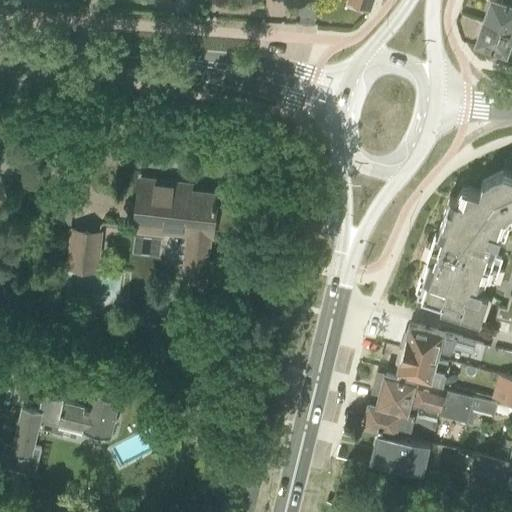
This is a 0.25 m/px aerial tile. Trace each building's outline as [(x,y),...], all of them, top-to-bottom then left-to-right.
[(511,5),(496,0),(490,0),(483,21),(511,30),(511,5)] [(511,30),(483,21),(475,42),(505,53),(509,42),(511,43),(511,30)] [(511,172),(502,169),(492,175),(509,210),(511,208),(511,172)] [(449,195),(437,231),(441,233),(437,245),(489,263),(494,250),(503,253),(504,252),(502,251),(505,242),(507,243),(510,234),(496,229),(501,214),(509,210),(492,175),(482,180),(478,190),(467,186),(463,199),(449,195)] [(134,226),(188,232),(183,278),(203,280),(208,234),(210,235),(215,192),(172,188),(173,182),(139,178),(134,226)] [(53,220),(71,220),(72,197),(54,196),(53,220)] [(72,230),(68,266),(95,269),(99,233),(72,230)] [(427,277),(420,295),(441,302),(440,307),(479,320),(487,297),(488,297),(491,289),(489,288),(492,279),(494,280),(495,278),(485,275),(489,263),(437,245),(433,258),(428,256),(422,275),(427,277)] [(511,294),(509,293),(505,307),(503,317),(511,319),(511,294)] [(503,317),(505,307),(498,305),(495,315),(503,317)] [(404,330),(400,347),(449,359),(452,346),(473,352),(476,341),(463,338),(463,336),(411,323),(408,331),(404,330)] [(449,359),(400,347),(396,363),(399,364),(398,369),(443,381),(449,359)] [(71,359),(69,365),(86,370),(87,364),(71,359)] [(92,365),(89,375),(105,379),(108,369),(92,365)] [(386,374),(379,400),(418,410),(419,408),(474,422),(477,410),(495,414),(498,401),(428,384),(429,380),(443,383),(443,381),(398,369),(396,376),(386,374)] [(511,375),(497,372),(492,391),(491,395),(503,399),(511,401),(511,375)] [(3,445),(0,458),(0,465),(34,474),(41,447),(34,446),(38,428),(57,432),(60,421),(61,421),(61,420),(79,424),(79,426),(79,425),(80,426),(95,429),(94,433),(106,436),(107,432),(111,433),(120,396),(102,391),(82,387),(78,403),(64,399),(63,399),(62,400),(42,395),(38,410),(23,406),(13,448),(3,445)] [(418,410),(379,400),(370,398),(364,422),(384,427),(395,430),(397,422),(435,432),(438,421),(417,416),(418,410)] [(431,442),(398,435),(379,431),(373,459),(425,470),(431,442)] [(497,495),(499,485),(505,460),(470,451),(461,486),(497,495)] [(508,487),(499,485),(497,495),(506,497),(508,487)]
